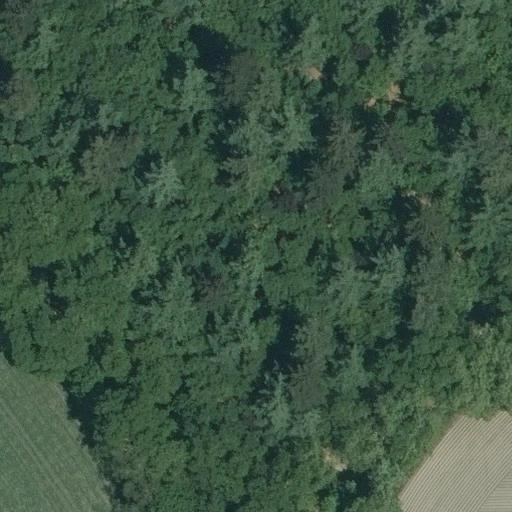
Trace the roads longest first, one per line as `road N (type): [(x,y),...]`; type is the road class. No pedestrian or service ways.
road 1 (track): [(202,511),(0,243)]
road 2 (track): [(313,511),(511,322)]
